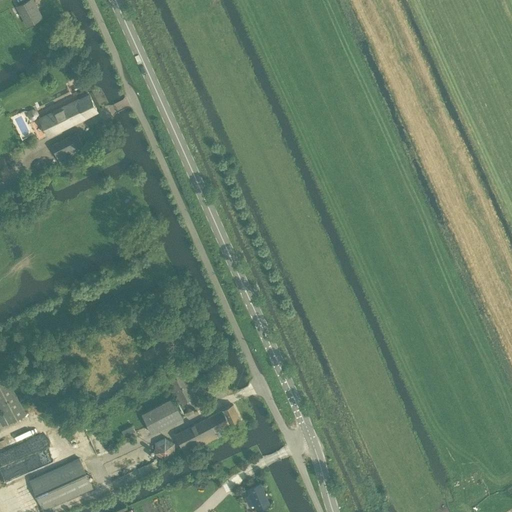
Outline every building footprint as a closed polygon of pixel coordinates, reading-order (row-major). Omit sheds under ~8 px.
[(29,0),(16,7),(26,25),(41,17),(32,0),(29,0)] [(39,118),(48,136),(97,111),(88,93),(39,118)] [(51,145),(61,164),(86,151),(77,132),(51,145)] [(180,364),(162,373),(183,414),(201,404),(180,364)] [(20,402),(7,377),(0,381),(0,408),(2,412),(0,413),(0,420),(3,426),(8,423),(26,414),(20,402)] [(172,397),(141,414),(152,433),(183,417),(172,397)] [(233,404),(175,434),(185,454),(225,433),(222,428),(240,419),(233,404)] [(155,442),(154,454),(164,460),(174,455),(175,443),(165,437),(155,442)] [(30,480),(43,510),(92,488),(79,458),(30,480)] [(254,504),(256,509),(269,504),(260,483),(247,489),(249,494),(245,496),(249,506),(254,504)]
